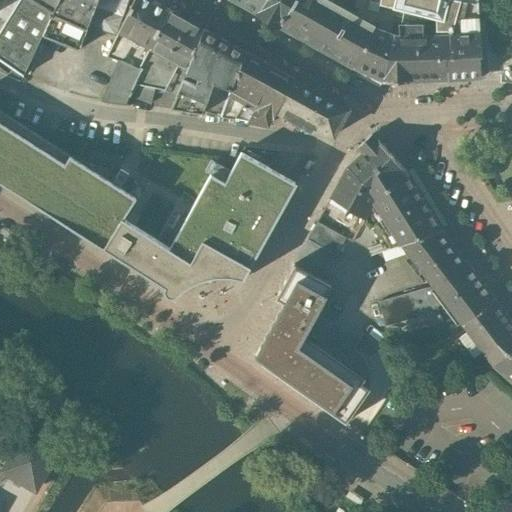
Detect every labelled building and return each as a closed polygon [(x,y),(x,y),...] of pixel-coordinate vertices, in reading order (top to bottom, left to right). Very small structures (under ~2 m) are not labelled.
[(17,0),(0,28),(0,59),(23,75),(42,35),(58,0),(17,0)] [(58,0),(42,35),(80,48),(90,20),(97,0),(58,0)] [(134,0),(117,34),(107,54),(120,60),(139,67),(149,47),(168,9),(151,0),(134,0)] [(234,0),(256,12),(262,0),(234,0)] [(290,0),(262,0),(256,12),(256,13),(277,25),(278,24),(290,0)] [(314,45),(332,5),(324,0),(290,0),(278,24),(314,45)] [(359,0),(355,18),(372,29),(379,3),(379,0),(359,0)] [(481,0),(392,0),(391,6),(379,3),(372,29),(394,36),(448,33),(452,33),(460,1),(482,5),(481,0)] [(482,5),(460,1),(452,33),(448,33),(450,55),(446,56),(446,79),(487,76),(482,5)] [(332,5),(314,45),(353,66),(372,29),(355,18),(332,5)] [(203,29),(168,9),(149,47),(187,69),(203,29)] [(112,25),(98,18),(95,23),(110,30),(112,25)] [(244,52),(203,29),(187,69),(185,73),(198,78),(196,85),(183,80),(177,94),(172,107),(202,112),(212,83),(230,89),(244,52)] [(448,33),(394,36),(372,29),(353,66),(383,79),(383,81),(408,81),(408,79),(446,79),(446,56),(450,55),(448,33)] [(187,69),(149,47),(139,67),(141,68),(133,83),(154,87),(166,90),(177,94),(185,73),(187,69)] [(293,78),(244,52),(230,89),(229,93),(256,108),(249,121),(267,124),(275,111),(293,78)] [(139,67),(120,60),(103,101),(124,104),(128,95),(133,83),(141,68),(139,67)] [(303,125),(320,93),(293,78),(275,111),(282,115),(288,118),(303,125)] [(154,87),(133,83),(128,95),(149,102),(154,87)] [(230,89),(212,83),(202,112),(221,115),(229,93),(230,89)] [(256,108),(229,93),(221,115),(249,121),(256,108)] [(320,93),(303,125),(311,131),(332,136),(348,109),(320,93)] [(288,118),(282,115),(277,122),(284,126),(288,118)] [(294,182),(241,152),(224,181),(210,173),(169,248),(129,223),(123,218),(136,198),(69,155),(64,163),(0,122),(0,182),(163,286),(163,288),(162,291),(163,293),(163,295),(165,296),(166,297),(168,298),(171,299),(174,297),(176,296),(177,295),(179,292),(182,290),(186,287),(191,284),(198,281),(203,279),(203,283),(209,282),(213,281),(212,277),(222,276),(233,277),(239,278),(243,279),(296,183),(294,181),(294,182)] [(376,140),(371,134),(358,147),(361,152),(349,163),(330,196),(349,207),(348,208),(364,218),(373,202),(375,198),(404,172),(405,170),(377,139),(376,140)] [(128,173),(121,168),(115,177),(123,182),(128,173)] [(441,228),(404,172),(375,198),(373,202),(401,243),(441,228)] [(401,243),(373,202),(364,218),(363,220),(369,229),(376,224),(392,248),(402,244),(401,243)] [(356,244),(317,221),(307,239),(346,261),(356,244)] [(441,228),(401,243),(402,244),(410,255),(405,260),(418,276),(423,272),(433,286),(466,262),(441,228)] [(273,299),(309,322),(336,277),(290,249),(263,295),(273,299)] [(493,298),(466,262),(433,286),(461,322),(493,298)] [(425,288),(379,301),(385,324),(431,312),(425,288)] [(511,350),(511,323),(493,298),(461,322),(493,365),(511,350)] [(309,322),(273,299),(255,328),(290,350),(307,325),(309,322)] [(344,350),(307,325),(290,350),(271,377),(308,402),(344,350)] [(290,350),(255,328),(238,352),(271,377),(290,350)] [(414,333),(388,338),(391,353),(417,347),(414,333)] [(374,371),(344,350),(308,402),(345,427),(376,380),(370,376),(374,371)] [(511,350),(493,365),(511,381),(511,350)] [(428,397),(471,397),(471,379),(428,379),(428,397)] [(26,433),(0,417),(0,469),(4,472),(26,433)] [(55,450),(26,433),(4,472),(22,483),(32,465),(43,471),(55,450)]
